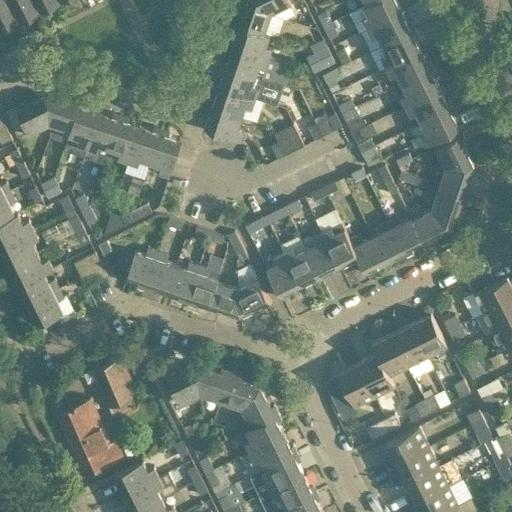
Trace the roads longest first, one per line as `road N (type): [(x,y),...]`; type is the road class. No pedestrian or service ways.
road 1 (residential): [(311,365),(117,310),(42,344),(17,345),(6,336)]
road 2 (residential): [(435,0),(494,125),(503,165),(498,232)]
road 3 (residential): [(311,365),(342,318),(498,232)]
road 4 (residential): [(172,95),(228,189),(339,138)]
road 5 (residential): [(70,511),(9,385),(6,336)]
road 6 (residential): [(0,73),(22,60),(47,60),(147,100),(172,95)]
road 7 (residential): [(371,511),(312,390),(311,365)]
